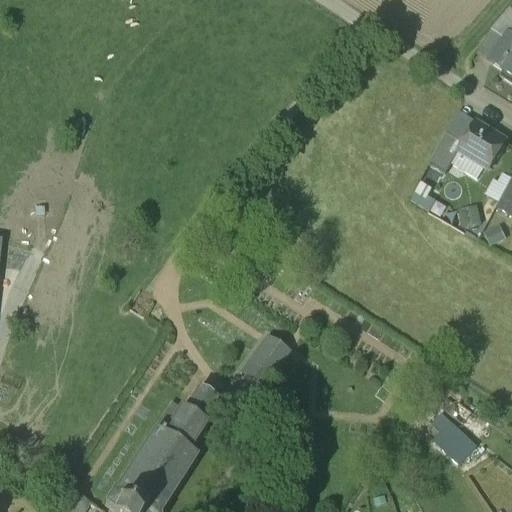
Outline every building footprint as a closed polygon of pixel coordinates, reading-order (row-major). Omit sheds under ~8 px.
[(511,12),(509,11),(491,33),(505,42),(510,35),(510,36),(511,33),(511,12)] [(511,36),(510,36),(510,35),(505,42),(490,66),(503,75),(500,80),(511,87),(511,36)] [(505,145),(476,127),(463,147),(460,153),(485,168),(489,171),(495,161),(497,162),(504,150),(503,149),(505,145)] [(446,136),(429,167),(445,177),(452,166),(460,153),(463,147),(446,136)] [(477,182),(485,168),(460,153),(452,166),(477,182)] [(511,181),(496,210),(511,218),(511,181)] [(409,204),(428,215),(436,203),(428,199),(432,191),(420,184),(409,204)] [(476,209),(459,213),(463,230),(481,225),(476,209)] [(498,232),(485,238),(490,248),(503,241),(498,232)] [(287,348),(260,329),(234,368),(261,387),(287,348)] [(197,391),(183,414),(202,426),(217,403),(197,391)] [(170,406),(152,434),(153,434),(154,434),(161,439),(179,411),(170,406)] [(153,434),(115,493),(114,492),(104,508),(110,511),(162,511),(196,461),(188,456),(205,428),(202,426),(183,414),(179,411),(161,439),(154,434),(153,434)] [(448,455),(460,465),(476,448),(464,438),(448,455)] [(63,489),(48,511),(49,511),(65,511),(76,497),(63,489)] [(65,511),(84,511),(89,505),(76,497),(65,511)]
